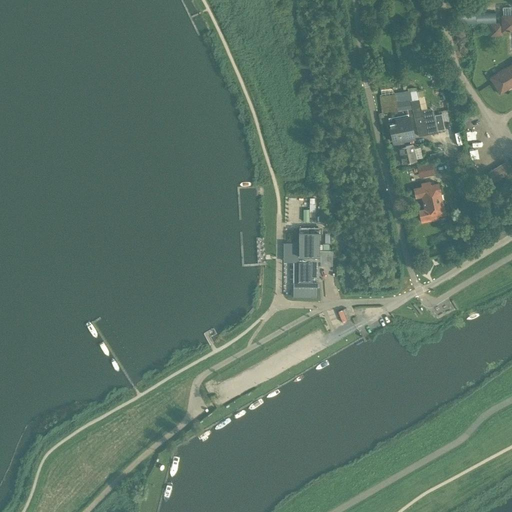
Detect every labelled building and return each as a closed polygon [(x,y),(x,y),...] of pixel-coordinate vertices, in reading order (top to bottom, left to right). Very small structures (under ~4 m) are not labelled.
[(511,7),(502,7),(502,15),(501,15),(501,24),(489,24),(490,36),(502,36),(502,31),(511,31),(511,7)] [(459,9),(460,23),(460,25),(495,23),(495,13),(475,14),(474,8),(473,8),(459,9)] [(511,63),(490,77),(499,93),(511,85),(511,63)] [(417,91),(408,92),(409,101),(411,101),(411,102),(417,100),(419,100),(417,91)] [(380,96),(379,96),(382,113),(383,113),(397,111),(409,109),(408,101),(409,101),(408,92),(394,94),(380,96)] [(418,100),(411,102),(419,137),(437,132),(432,111),(429,109),(420,111),(418,100)] [(397,124),(390,125),(394,143),(414,138),(408,115),(396,117),(397,124)] [(395,165),(398,165),(417,160),(416,157),(420,156),(418,147),(414,148),(414,145),(405,146),(405,144),(392,147),(395,165)] [(430,161),(432,160),(445,158),(443,149),(431,152),(432,155),(429,156),(430,161)] [(483,188),(494,181),(494,182),(510,172),(504,162),(488,172),(488,173),(478,178),(483,188)] [(419,166),(422,178),(432,176),(431,171),(435,171),(434,167),(433,163),(429,164),(428,164),(422,166),(419,166)] [(445,214),(438,183),(430,185),(429,181),(420,183),(421,186),(413,188),(416,198),(421,197),(424,209),(418,210),(421,223),(438,219),(437,216),(445,214)] [(298,244),(293,244),(293,246),(293,260),(293,261),(293,287),(315,287),(315,277),(318,277),(318,265),(332,265),(332,250),(319,250),(319,230),(298,230),(298,244)] [(156,511),(165,511),(182,455),(366,346),(362,338),(174,449),(156,511)]
